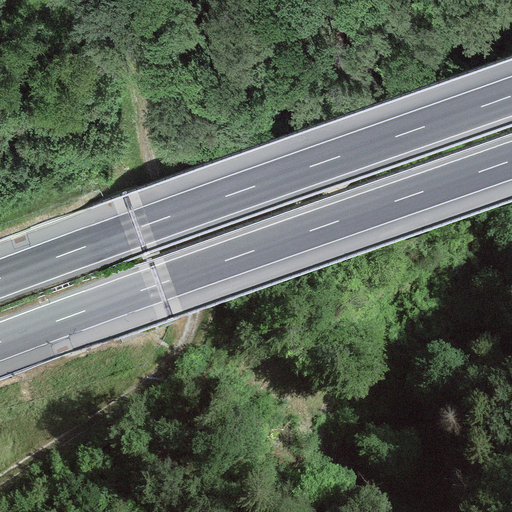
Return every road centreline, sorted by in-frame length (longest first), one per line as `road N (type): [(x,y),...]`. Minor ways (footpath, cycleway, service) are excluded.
road 1 (track): [(77,0),(129,47),(146,144),(195,313),(172,360),(146,384),(0,480)]
road 2 (motorway): [(511,95),(0,278)]
road 3 (motorway): [(0,342),(511,160)]
